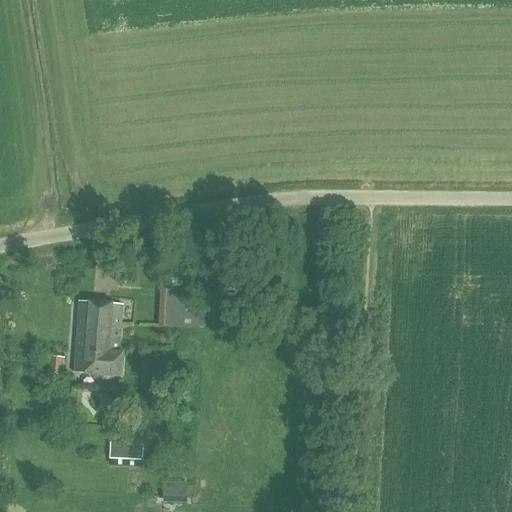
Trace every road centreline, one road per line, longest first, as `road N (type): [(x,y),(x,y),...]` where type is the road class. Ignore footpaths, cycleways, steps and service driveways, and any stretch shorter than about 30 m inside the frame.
road 1 (unclassified): [(373,197),(252,203),(0,246)]
road 2 (unclassified): [(373,197),(511,199)]
